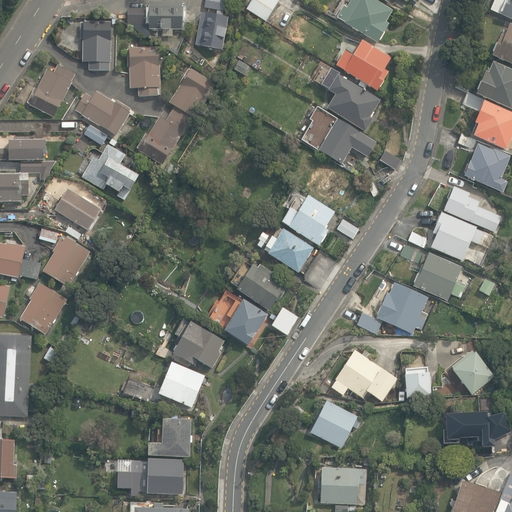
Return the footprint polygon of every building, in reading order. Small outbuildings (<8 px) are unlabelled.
[(205,0),(204,8),(225,12),(227,0),(205,0)] [(252,0),(247,10),(266,22),(279,1),(277,0),(252,0)] [(378,44),(389,24),(386,22),(393,11),(374,0),(343,0),(334,16),(345,23),(344,24),(378,44)] [(395,0),(393,4),(409,14),(416,4),(410,0),(395,0)] [(511,0),(492,0),(489,9),(511,18),(511,0)] [(183,30),(183,2),(149,2),(149,9),(128,9),(128,25),(149,38),(149,30),(162,30),(162,37),(173,37),(173,30),(183,30)] [(196,45),(222,50),(228,17),(223,16),(223,13),(217,12),(216,16),(202,13),(196,45)] [(90,70),(110,70),(110,63),(111,63),(111,23),(84,22),(84,23),(81,23),(81,35),(83,36),(83,62),(90,62),(90,70)] [(490,53),(511,62),(511,23),(508,22),(503,35),(499,33),(495,41),(494,41),(490,50),(492,50),(490,53)] [(336,66),(378,91),(380,88),(381,88),(385,82),(384,81),(389,73),(384,70),(391,58),(362,41),(353,57),(345,52),(336,66)] [(139,89),(139,97),(161,96),(159,48),(129,49),(131,89),(139,89)] [(485,68),(475,92),(511,106),(511,104),(511,67),(492,59),(487,70),(485,68)] [(246,76),(251,68),(239,60),(234,68),(246,76)] [(27,101),(52,115),(76,74),(58,64),(54,72),(48,68),(37,87),(35,86),(27,101)] [(138,149),(161,164),(191,116),(194,118),(215,84),(189,68),(168,102),(174,105),(165,120),(159,116),(148,134),(145,132),(136,147),(139,148),(138,149)] [(453,85),(465,90),(472,92),(477,81),(457,74),(453,85)] [(327,109),(365,132),(373,119),(371,118),(374,113),(373,112),(380,101),(346,80),(347,79),(344,77),(343,79),(338,76),(329,91),(336,95),(327,109)] [(75,109),(115,134),(130,111),(128,110),(130,108),(116,99),(114,102),(96,90),(92,96),(85,92),(75,109)] [(465,90),(460,102),(476,108),(481,96),(472,92),(465,90)] [(511,109),(483,98),(473,121),(476,123),(472,133),(506,147),(511,131),(511,109)] [(367,158),(376,143),(337,120),(336,122),(330,119),(325,128),(327,129),(319,142),(322,144),(318,150),(342,164),(351,148),(367,158)] [(107,136),(89,126),(84,136),(102,146),(107,136)] [(471,147),(475,138),(460,132),(456,142),(471,147)] [(29,195),(29,174),(40,174),(40,181),(45,181),(45,177),(57,161),(45,161),(45,141),(33,140),(33,137),(15,137),(15,140),(9,140),(9,161),(21,161),(21,173),(0,173),(0,202),(22,202),(22,195),(29,195)] [(116,195),(123,199),(138,174),(119,163),(125,153),(107,143),(98,159),(93,156),(81,176),(103,189),(104,187),(113,193),(115,189),(118,190),(116,195)] [(492,150),(476,143),(462,174),(501,191),(506,179),(501,177),(510,156),(493,148),(492,150)] [(378,158),(394,168),(400,159),(383,149),(378,158)] [(458,153),(451,150),(444,165),(452,168),(458,153)] [(346,193),(355,179),(327,163),(326,165),(315,159),(311,166),(314,168),(302,187),(334,206),(343,191),(346,193)] [(495,233),(502,217),(477,207),(479,202),(468,197),(470,194),(454,187),(443,211),(495,233)] [(55,210),(88,231),(101,210),(68,189),(55,210)] [(282,222),(319,246),(328,232),(324,229),(334,213),(309,196),(301,209),(293,204),(282,222)] [(347,213),(363,223),(368,214),(353,205),(347,213)] [(431,248),(463,261),(471,241),(488,249),(494,237),(476,229),(477,227),(441,213),(432,233),(436,235),(431,248)] [(335,227),(351,236),(357,227),(341,217),(335,227)] [(38,236),(54,240),(57,231),(41,226),(38,236)] [(256,245),(298,271),(312,248),(281,228),(275,238),(262,230),(258,237),(260,239),(256,245)] [(408,241),(423,248),(427,239),(412,232),(408,241)] [(42,269),(67,284),(75,272),(76,273),(78,270),(77,269),(89,249),(62,233),(52,249),(54,250),(42,269)] [(18,274),(36,278),(39,262),(21,259),(24,246),(5,242),(5,244),(0,242),(0,272),(17,277),(18,274)] [(401,255),(418,263),(423,253),(405,245),(401,255)] [(413,286),(448,300),(450,294),(460,298),(464,289),(466,285),(460,281),(457,285),(455,284),(461,268),(428,254),(423,267),(421,267),(413,286)] [(278,277),(260,265),(257,268),(253,265),(251,268),(242,262),(230,281),(239,287),(238,289),(270,311),(287,287),(276,279),(278,277)] [(19,317),(44,332),(51,321),(52,322),(54,318),(53,317),(65,298),(38,281),(28,297),(30,298),(19,317)] [(0,315),(2,316),(9,285),(0,283),(0,315)] [(376,318),(412,334),(415,327),(421,330),(428,315),(422,312),(428,298),(394,283),(390,294),(387,293),(376,318)] [(214,327),(227,306),(218,300),(205,321),(214,327)] [(224,331),(249,345),(256,333),(257,334),(268,315),(243,300),(224,331)] [(272,326),(288,336),(298,318),(283,309),(272,326)] [(357,325),(377,334),(382,322),(375,319),(376,316),(371,314),(370,317),(362,313),(357,325)] [(212,368),(221,352),(218,351),(224,341),(191,321),(189,324),(182,320),(173,336),(178,340),(171,352),(183,360),(184,359),(196,366),(199,360),(212,368)] [(0,415),(32,417),(36,336),(0,334),(0,415)] [(380,399),(395,376),(353,348),(334,377),(335,378),(331,385),(342,392),(346,387),(361,396),(365,390),(380,399)] [(471,395),(495,377),(474,349),(450,367),(471,395)] [(159,394),(192,407),(205,376),(172,363),(159,394)] [(403,375),(405,400),(430,397),(428,373),(403,375)] [(150,386),(129,378),(124,391),(114,387),(110,396),(137,406),(139,402),(143,404),(150,386)] [(310,430),(341,446),(352,424),(356,426),(360,418),(356,416),(357,415),(325,399),(310,430)] [(476,442),(476,448),(495,447),(494,440),(511,432),(503,412),(486,417),(486,412),(444,415),(445,430),(442,430),(442,444),(476,442)] [(148,455),(190,457),(191,420),(162,419),(162,425),(157,425),(157,443),(148,443),(148,455)] [(0,477),(17,479),(17,465),(14,465),(15,441),(2,440),(3,430),(0,429),(0,477)] [(149,495),(155,495),(155,493),(183,494),(184,460),(148,459),(147,493),(149,493),(149,495)] [(320,503),(365,505),(367,469),(322,467),(321,481),(318,481),(318,488),(321,489),(320,503)] [(511,511),(511,474),(510,474),(500,499),(508,503),(504,511),(511,511)] [(452,511),(494,511),(501,493),(462,480),(452,511)] [(16,511),(17,493),(0,491),(0,511),(16,511)] [(134,511),(189,511),(189,509),(163,508),(163,504),(154,503),(154,508),(135,508),(134,511)]
